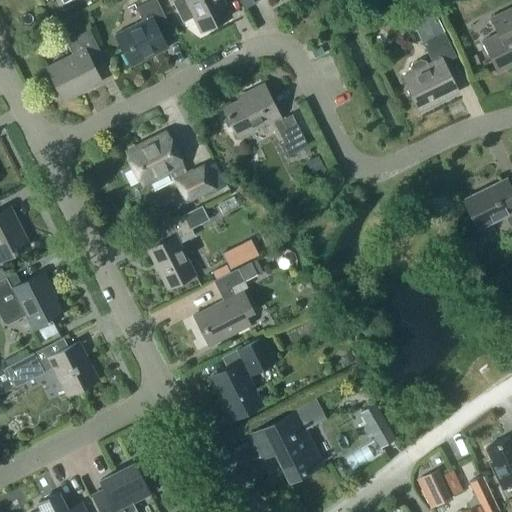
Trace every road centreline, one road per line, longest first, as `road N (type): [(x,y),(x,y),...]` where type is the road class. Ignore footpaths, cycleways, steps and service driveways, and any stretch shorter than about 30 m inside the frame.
road 1 (residential): [(44,152),(266,42),(290,46),(300,58),(342,146),(366,169),(511,116)]
road 2 (unclassified): [(166,392),(44,152)]
road 3 (residential): [(166,392),(0,474)]
road 4 (unclassified): [(269,511),(211,464),(166,392)]
road 5 (track): [(412,452),(511,383)]
